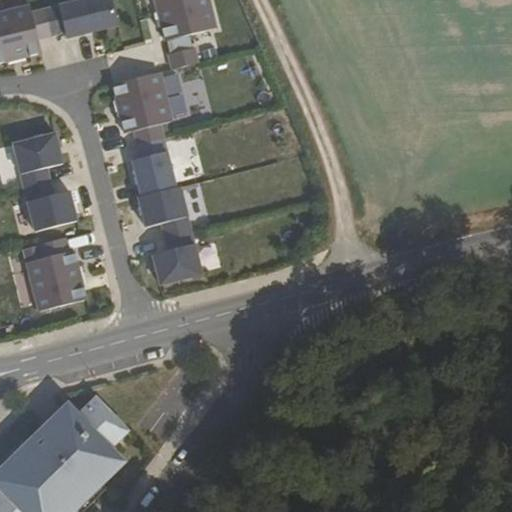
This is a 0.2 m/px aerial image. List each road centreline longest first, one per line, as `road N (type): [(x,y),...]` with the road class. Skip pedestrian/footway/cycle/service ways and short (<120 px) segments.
road 1 (residential): [(142,336),(81,114),(46,85),(0,87)]
road 2 (track): [(256,0),(333,174),(343,224),(341,284)]
road 3 (tertiary): [(511,242),(246,308)]
road 4 (residential): [(246,308),(255,360),(151,511)]
road 5 (tertiary): [(142,336),(11,372)]
